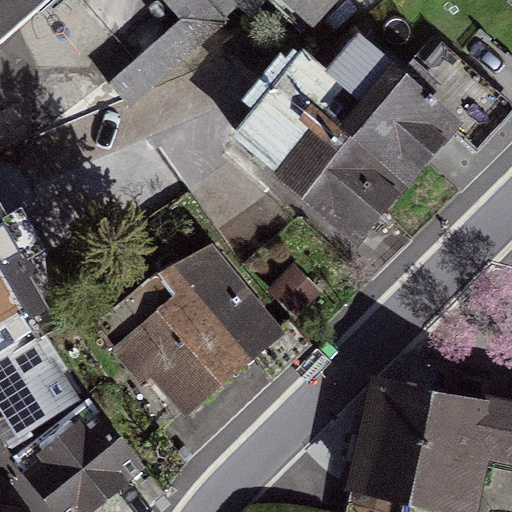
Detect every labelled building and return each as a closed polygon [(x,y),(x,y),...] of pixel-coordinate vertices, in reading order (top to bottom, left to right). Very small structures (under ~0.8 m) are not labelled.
[(0,0),(0,55),(62,0),(0,0)] [(214,0),(169,0),(181,14),(108,77),(131,105),(231,20),(214,0)] [(314,0),(331,16),(345,0),(314,0)] [(241,152),(342,253),(374,221),(416,179),(456,140),(354,39),(241,152)] [(150,388),(191,435),(250,383),(283,355),(201,262),(110,343),(150,388)] [(293,271),(269,296),(298,324),(322,298),(293,271)] [(31,333),(0,353),(0,437),(14,458),(84,411),(31,333)] [(511,401),(367,376),(358,426),(347,491),(470,511),(475,511),(485,459),(511,463),(511,401)] [(93,420),(22,474),(51,511),(106,511),(142,485),(93,420)]
